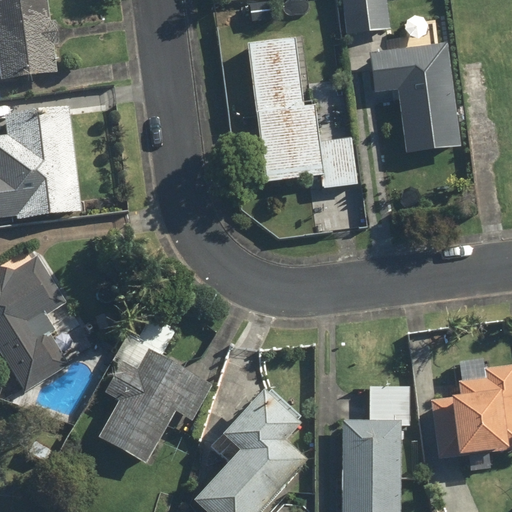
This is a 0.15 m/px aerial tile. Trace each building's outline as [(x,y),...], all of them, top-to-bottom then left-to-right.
[(55,51),(52,28),(46,28),(41,0),(0,0),(0,84),(53,77),(49,52),(55,51)] [(389,37),(385,0),(336,0),(340,41),(346,41),(361,39),(389,37)] [(511,26),(490,28),(501,157),(511,156),(511,26)] [(349,145),(315,148),(312,110),(299,111),(293,44),(247,48),(259,187),(317,182),(318,194),(353,192),(349,145)] [(445,53),(445,50),(363,57),(366,99),(394,96),(399,161),(454,156),(445,53)] [(491,87),(491,64),(461,63),(460,111),(484,112),(485,87),(491,87)] [(76,219),(62,112),(0,120),(0,121),(3,141),(0,140),(0,223),(13,221),(14,228),(76,219)] [(63,306),(34,261),(5,279),(0,270),(0,360),(22,396),(71,365),(43,319),(63,306)] [(95,445),(147,470),(172,418),(189,426),(207,388),(145,358),(137,375),(115,364),(100,397),(115,404),(95,445)] [(511,370),(480,373),(481,385),(450,388),(427,390),(434,468),(511,460),(511,370)] [(395,511),(397,433),(410,433),(410,392),(368,391),(367,427),(340,427),(338,511),(395,511)] [(292,435),(256,400),(216,441),(236,460),(189,508),(192,511),(259,511),(300,470),(279,449),(292,435)]
